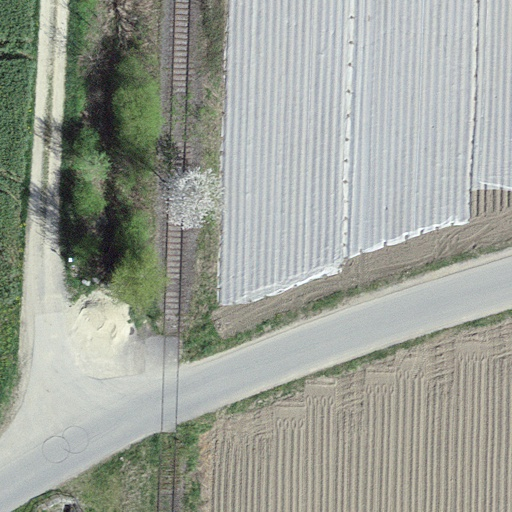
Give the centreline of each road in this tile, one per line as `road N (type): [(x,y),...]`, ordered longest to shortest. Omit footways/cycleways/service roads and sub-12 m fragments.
road 1 (tertiary): [(511,284),(292,355),(175,403),(0,492)]
road 2 (track): [(51,0),(43,241),(70,453)]
